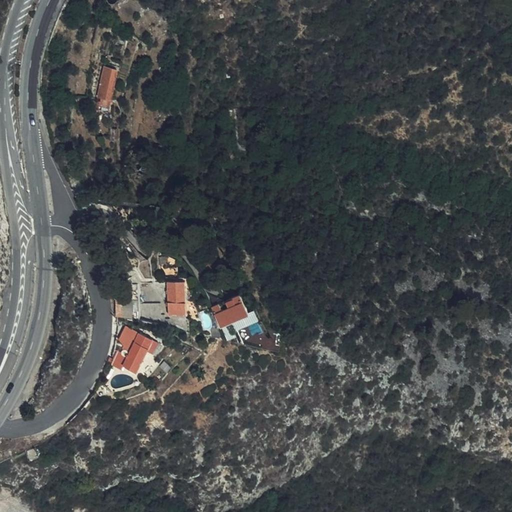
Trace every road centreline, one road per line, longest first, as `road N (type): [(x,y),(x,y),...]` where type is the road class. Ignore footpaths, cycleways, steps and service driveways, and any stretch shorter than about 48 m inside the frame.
road 1 (primary): [(6,128),(14,284),(0,357)]
road 2 (primary): [(41,222),(27,100),(29,60),(49,0)]
road 3 (primary): [(0,412),(31,353),(44,281),(41,222)]
road 4 (primary): [(41,222),(0,383)]
road 5 (primary): [(20,0),(2,55),(6,128)]
